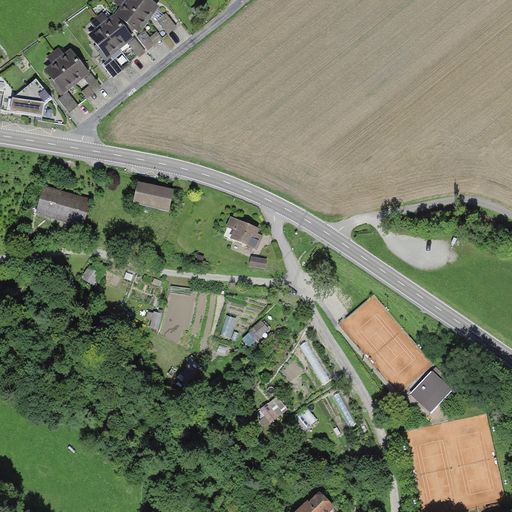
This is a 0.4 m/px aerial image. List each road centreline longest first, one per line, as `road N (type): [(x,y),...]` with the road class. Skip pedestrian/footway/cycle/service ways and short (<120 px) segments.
road 1 (unclassified): [(394,511),(379,426),(302,287),(270,201)]
road 2 (track): [(302,287),(181,275),(89,252),(0,260)]
road 3 (residential): [(79,148),(99,116),(244,1)]
road 4 (secondary): [(511,358),(330,233)]
road 5 (secondary): [(270,201),(206,175),(79,148)]
road 6 (unclassified): [(330,233),(450,202),(511,216)]
